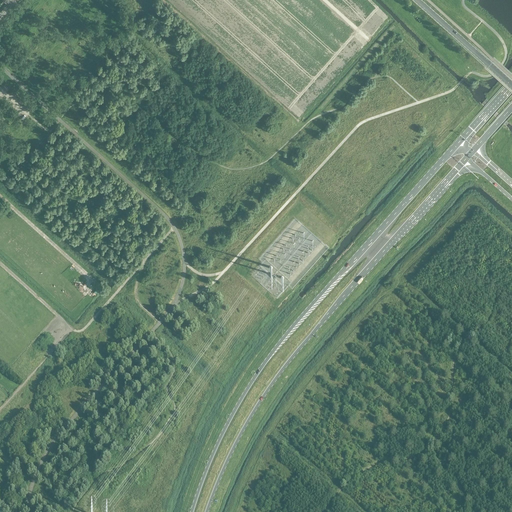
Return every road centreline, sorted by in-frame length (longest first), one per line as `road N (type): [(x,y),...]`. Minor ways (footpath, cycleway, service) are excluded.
road 1 (primary): [(458,143),(277,348),(214,446),(191,511)]
road 2 (primary): [(203,511),(261,396),(467,159)]
road 3 (track): [(97,283),(0,195)]
road 4 (tertiary): [(511,85),(416,0)]
